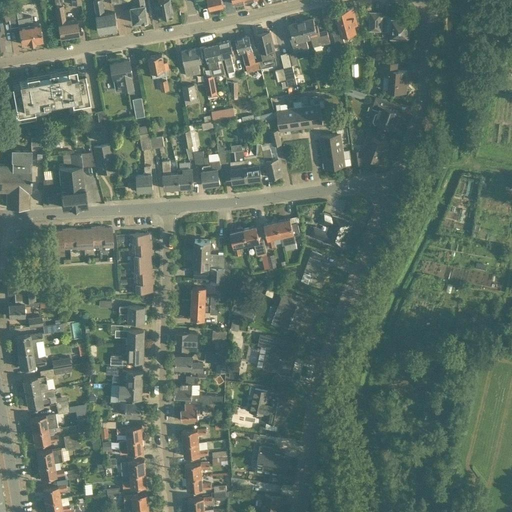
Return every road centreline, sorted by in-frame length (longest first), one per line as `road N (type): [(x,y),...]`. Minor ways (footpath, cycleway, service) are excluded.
road 1 (unclassified): [(300,511),(324,374),(391,193)]
road 2 (residential): [(173,511),(163,409),(167,207)]
road 3 (residential): [(167,207),(368,184),(391,193)]
road 4 (unclassified): [(391,193),(427,97),(432,2)]
road 5 (residential): [(0,63),(193,29)]
road 6 (residential): [(0,215),(167,207)]
road 7 (residential): [(193,29),(317,0)]
